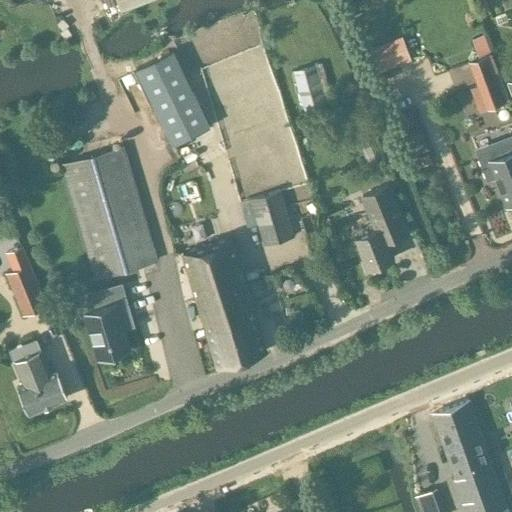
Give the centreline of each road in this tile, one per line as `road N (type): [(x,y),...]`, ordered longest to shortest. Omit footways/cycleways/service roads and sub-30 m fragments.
road 1 (unclassified): [(0,472),(511,255)]
road 2 (tertiary): [(157,511),(511,365)]
